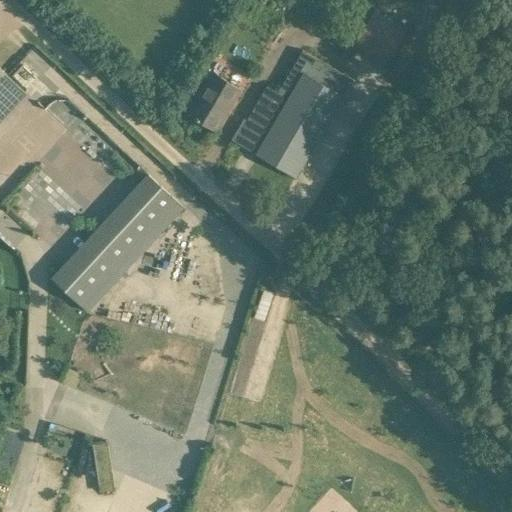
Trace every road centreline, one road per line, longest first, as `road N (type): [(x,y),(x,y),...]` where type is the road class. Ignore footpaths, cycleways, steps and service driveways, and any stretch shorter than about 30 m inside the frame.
road 1 (unclassified): [(292,270),(3,0)]
road 2 (track): [(511,476),(292,270)]
